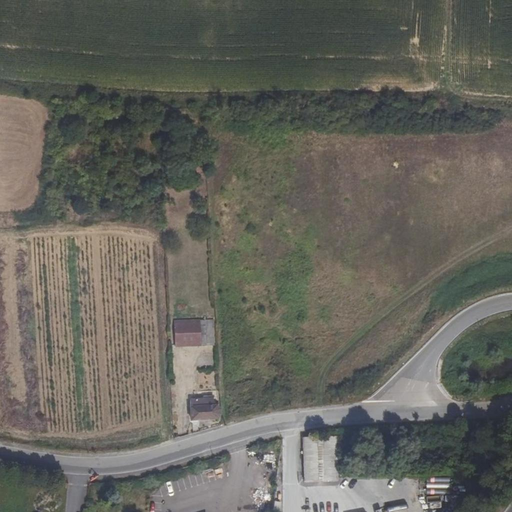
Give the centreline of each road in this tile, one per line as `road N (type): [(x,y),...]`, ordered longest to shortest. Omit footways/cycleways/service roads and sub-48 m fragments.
road 1 (track): [(511,101),(0,80)]
road 2 (tertiary): [(375,414),(288,421),(114,466),(0,453)]
road 3 (track): [(303,403),(348,346),(511,233)]
road 4 (unknown): [(293,497),(420,497),(426,511)]
road 5 (unknown): [(239,435),(244,490),(174,511)]
